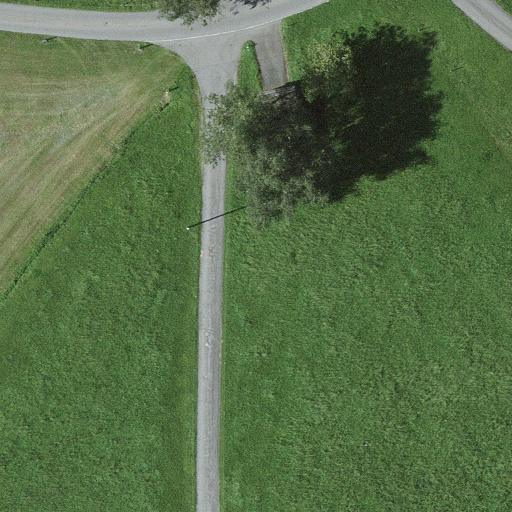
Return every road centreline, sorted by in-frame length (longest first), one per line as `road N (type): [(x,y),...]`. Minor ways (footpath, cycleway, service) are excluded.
road 1 (track): [(211,511),(217,32)]
road 2 (unclassified): [(0,16),(217,32),(293,0)]
